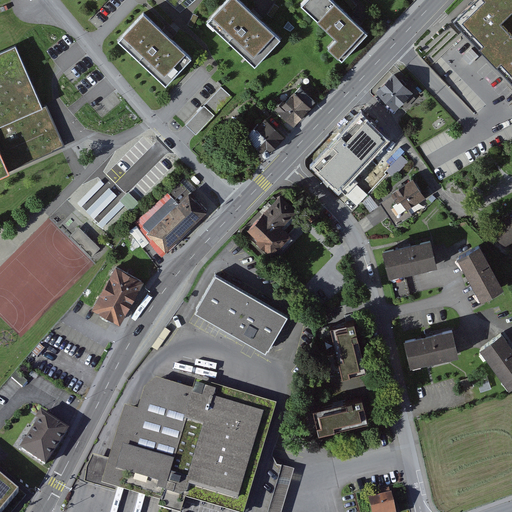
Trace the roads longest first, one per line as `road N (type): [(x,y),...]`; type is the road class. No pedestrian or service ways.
road 1 (primary): [(40,511),(143,319),(281,162)]
road 2 (residential): [(281,162),(356,238),(422,511)]
road 3 (primary): [(281,162),(436,0)]
